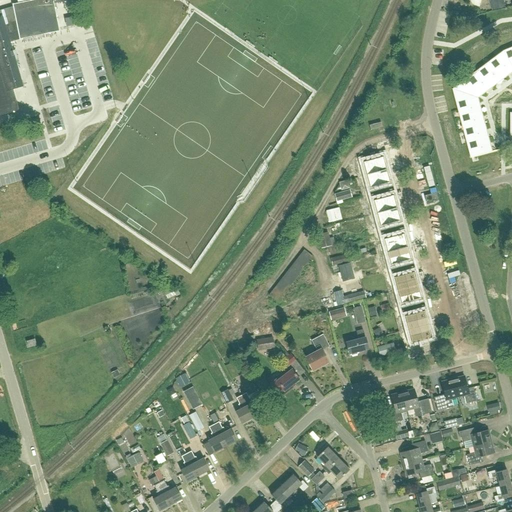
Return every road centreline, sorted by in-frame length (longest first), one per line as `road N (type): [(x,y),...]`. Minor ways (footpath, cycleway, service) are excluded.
road 1 (residential): [(460,362),(398,135),(433,123)]
road 2 (unclassified): [(48,511),(0,345)]
road 3 (residential): [(495,352),(454,193)]
road 4 (residential): [(216,508),(319,411)]
road 5 (residential): [(433,123),(426,56),(437,0)]
